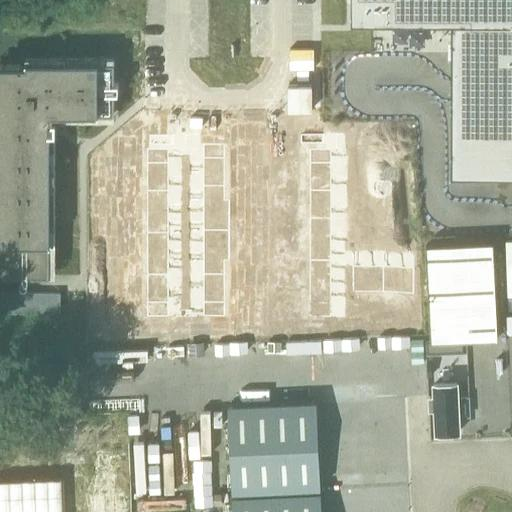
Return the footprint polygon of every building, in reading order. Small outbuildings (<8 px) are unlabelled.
[(511,178),(511,0),(350,0),(351,23),(371,23),(451,23),(451,54),(451,95),(450,179),(511,178)] [(114,84),(114,63),(25,63),(25,66),(0,65),(0,276),(49,277),(49,133),(55,133),(55,120),(52,120),(52,115),(113,115),(114,93),(118,93),(118,84),(114,84)] [(300,136),(300,145),(323,145),(323,136),(300,136)] [(149,137),(149,146),(172,146),(172,137),(149,137)] [(197,144),(197,320),(229,320),(229,264),(234,264),(234,200),(229,200),(229,144),(197,144)] [(141,149),(141,320),(173,320),(173,149),(141,149)] [(304,149),(304,320),(336,320),(336,149),(304,149)] [(493,242),(426,245),(431,341),(446,340),(498,338),(493,242)] [(351,262),(351,299),(414,299),(414,262),(351,262)] [(446,340),(431,341),(426,341),(426,356),(447,355),(446,340)] [(318,489),(314,402),(228,406),(232,493),(318,489)] [(49,474),(69,474),(68,458),(29,460),(30,475),(49,474)] [(49,474),(50,492),(80,491),(79,473),(69,474),(49,474)] [(20,476),(21,493),(50,492),(49,474),(30,475),(20,476)] [(80,491),(50,492),(51,509),(81,508),(80,491)] [(50,492),(21,493),(21,510),(51,509),(50,492)] [(319,511),(319,493),(233,497),(233,511),(319,511)]
